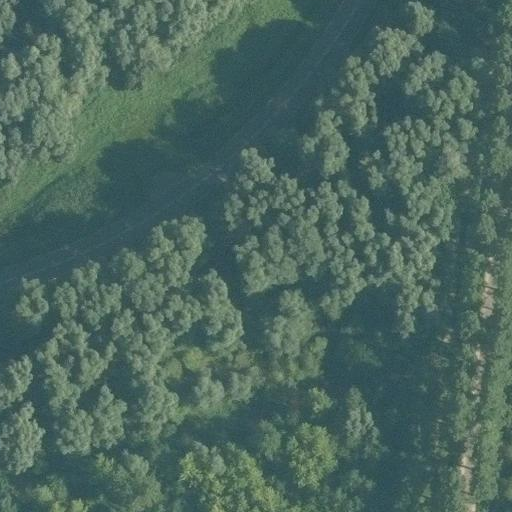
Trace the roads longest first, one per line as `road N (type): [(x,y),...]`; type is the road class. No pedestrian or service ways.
road 1 (secondary): [(0,282),(123,233),(208,177),(294,94),(360,0)]
road 2 (unclassified): [(467,511),(511,168)]
